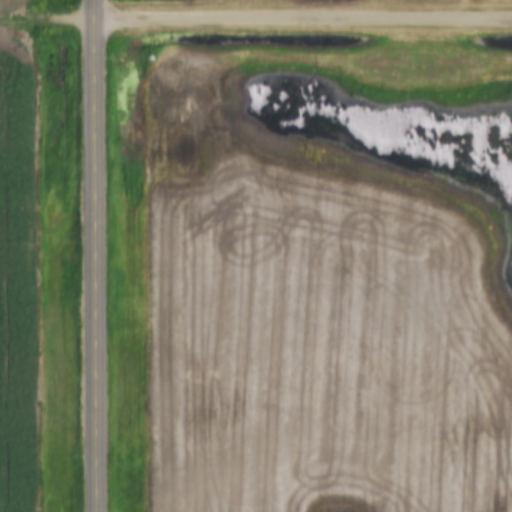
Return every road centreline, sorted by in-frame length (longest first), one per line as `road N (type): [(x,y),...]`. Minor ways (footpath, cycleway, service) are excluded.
road 1 (tertiary): [(96,511),(92,0)]
road 2 (residential): [(511,20),(93,17)]
